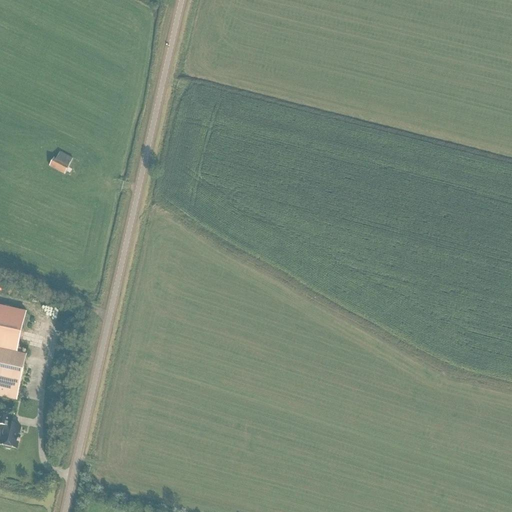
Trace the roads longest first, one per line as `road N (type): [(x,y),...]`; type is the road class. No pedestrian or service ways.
road 1 (tertiary): [(67,511),(182,0)]
road 2 (track): [(40,424),(50,321),(0,299)]
